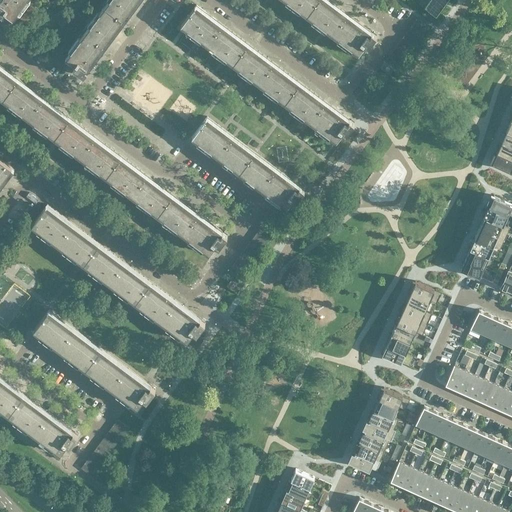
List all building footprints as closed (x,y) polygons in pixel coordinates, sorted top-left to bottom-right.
[(0,0),(0,13),(3,15),(5,12),(16,20),(21,14),(18,12),(25,4),(27,5),(31,0),(0,0)] [(84,76),(140,0),(106,0),(98,11),(100,13),(94,21),(92,19),(64,56),(75,64),(72,67),(84,76)] [(377,36),(328,0),(281,0),(286,3),(288,0),(296,7),(294,9),(312,22),(314,20),(322,26),(320,28),(357,56),(365,45),(368,47),(377,36)] [(442,5),(434,0),(416,0),(427,8),(436,14),(442,5)] [(354,123),(261,53),(196,5),(180,27),(186,32),(188,30),(196,36),(195,38),(212,51),(214,49),(222,55),(220,57),(238,71),(240,68),(248,74),(246,77),(256,84),(264,90),(266,88),(274,94),(272,96),(290,109),(292,107),(300,113),(298,115),(335,143),(343,132),(346,134),(354,123)] [(429,26),(418,18),(414,23),(425,31),(429,26)] [(425,31),(414,23),(410,28),(421,36),(425,31)] [(421,36),(410,28),(407,32),(418,41),(421,36)] [(418,41),(407,32),(403,37),(414,46),(418,41)] [(414,46),(403,37),(399,42),(411,50),(414,46)] [(411,50),(399,42),(396,47),(407,55),(411,50)] [(407,55),(396,47),(392,52),(404,60),(407,55)] [(404,60),(392,52),(389,56),(400,65),(404,60)] [(400,65),(389,56),(385,62),(394,68),(396,70),(400,65)] [(394,68),(385,62),(380,67),(390,74),(394,68)] [(72,119),(19,79),(0,64),(0,99),(8,106),(10,104),(18,110),(16,112),(34,125),(35,123),(44,129),(42,131),(56,142),(60,145),(61,142),(70,148),(68,151),(79,159),(96,137),(72,119)] [(305,189),(247,146),(207,116),(190,139),(285,210),(293,199),(296,201),(305,189)] [(511,133),(506,131),(506,132),(503,131),(499,139),(502,141),(501,142),(511,146),(511,133)] [(228,235),(132,164),(96,137),(79,159),(85,164),(87,161),(95,167),(93,170),(111,183),(113,181),(121,187),(119,189),(125,193),(137,202),(139,200),(147,206),(145,208),(163,222),(165,219),(173,225),(171,228),(208,255),(216,245),(219,247),(228,235)] [(511,158),(511,146),(501,142),(497,152),(511,158)] [(511,158),(497,152),(496,153),(494,152),(489,161),(492,162),(492,163),(511,171),(511,169),(511,158)] [(0,188),(15,169),(0,157),(0,188)] [(511,203),(491,194),(487,204),(490,205),(490,206),(508,215),(511,216),(511,203)] [(205,322),(99,243),(47,204),(31,227),(37,232),(39,229),(47,235),(46,238),(63,251),(65,248),(73,255),(71,257),(89,270),(91,268),(99,274),(97,276),(115,289),(116,287),(125,293),(123,295),(141,309),(142,306),(151,312),(149,315),(186,343),(194,332),(197,334),(205,322)] [(484,216),(503,225),(508,215),(490,206),(484,216)] [(509,228),(503,225),(484,216),(479,227),(480,227),(505,238),(509,228)] [(278,228),(269,221),(267,220),(263,225),(274,233),(278,228)] [(274,233),(263,225),(259,230),(271,238),(274,233)] [(501,249),(505,239),(505,238),(480,227),(475,238),(494,246),(501,249)] [(271,238),(259,230),(256,234),(267,243),(271,238)] [(267,243),(256,234),(252,239),(263,248),(267,243)] [(490,257),(494,246),(475,238),(470,248),(490,257)] [(263,248),(252,239),(249,244),(260,252),(263,248)] [(260,252),(249,244),(245,249),(256,257),(260,252)] [(470,248),(466,259),(485,267),(490,257),(470,248)] [(256,257),(245,249),(241,254),(253,262),(256,257)] [(253,262),(241,254),(238,258),(249,267),(253,262)] [(249,267),(238,258),(234,264),(245,272),(249,267)] [(480,278),(484,267),(465,259),(461,269),(480,278)] [(245,272),(234,264),(230,268),(242,277),(245,272)] [(500,287),(510,291),(511,287),(511,271),(508,269),(500,287)] [(237,293),(243,285),(233,278),(227,286),(237,293)] [(436,290),(434,289),(418,282),(415,281),(413,280),(408,289),(411,290),(411,291),(437,303),(442,293),(436,290)] [(437,303),(411,291),(406,302),(432,314),(437,303)] [(432,314),(406,302),(405,303),(403,301),(399,310),(402,311),(401,312),(427,324),(432,314)] [(156,389),(69,324),(49,309),(32,331),(136,409),(144,398),(147,400),(156,389)] [(481,333),(489,314),(479,309),(471,328),(481,333)] [(427,324),(401,312),(401,313),(398,312),(394,321),(397,322),(396,323),(415,332),(423,335),(427,324)] [(491,337),(499,319),(489,314),(481,333),(491,337)] [(501,341),(509,323),(499,319),(491,337),(501,341)] [(396,323),(392,334),(411,342),(415,332),(396,323)] [(511,346),(511,342),(511,324),(509,323),(501,341),(511,346)] [(406,353),(411,342),(392,334),(387,344),(406,353)] [(406,353),(387,344),(382,355),(401,363),(406,353)] [(456,388),(465,369),(454,365),(446,383),(456,388)] [(466,392),(474,374),(465,369),(456,388),(466,392)] [(476,397),(484,378),(474,374),(466,392),(476,397)] [(79,435),(0,375),(0,410),(14,421),(16,419),(24,425),(22,427),(59,455),(67,444),(70,446),(79,435)] [(486,401),(494,383),(484,378),(476,397),(486,401)] [(496,406),(504,387),(494,383),(486,401),(496,406)] [(379,397),(379,398),(398,406),(405,410),(410,399),(384,387),(381,386),(377,396),(379,397)] [(506,410),(511,395),(511,390),(504,387),(496,406),(506,410)] [(379,398),(374,408),(393,417),(398,406),(379,398)] [(426,428),(434,410),(424,405),(416,424),(426,428)] [(399,419),(393,417),(374,408),(374,409),(371,408),(367,417),(370,418),(370,419),(394,430),(399,419)] [(436,433),(444,414),(434,410),(426,428),(436,433)] [(446,437),(454,419),(444,414),(436,433),(446,437)] [(129,428),(118,419),(114,424),(125,433),(129,428)] [(394,430),(370,419),(369,420),(366,419),(363,427),(365,428),(365,429),(389,440),(391,441),(396,431),(394,430)] [(456,442),(464,423),(454,419),(446,437),(456,442)] [(406,423),(402,433),(402,434),(406,435),(411,425),(406,423)] [(466,446),(474,428),(464,423),(456,442),(466,446)] [(125,433),(114,424),(110,429),(122,437),(125,433)] [(475,451),(484,432),(474,428),(466,446),(475,451)] [(122,437),(110,429),(107,434),(118,442),(122,437)] [(385,451),(389,440),(365,429),(364,430),(362,429),(358,438),(360,439),(360,440),(385,451)] [(485,455),(494,436),(484,432),(475,451),(485,455)] [(118,442),(107,434),(103,439),(114,447),(118,442)] [(495,459),(503,441),(494,436),(485,455),(495,459)] [(114,447),(103,439),(99,443),(111,452),(114,447)] [(380,461),(385,451),(360,440),(360,441),(357,440),(353,448),(356,450),(355,450),(380,461)] [(505,464),(511,448),(511,444),(503,441),(495,459),(505,464)] [(111,452),(99,443),(96,448),(107,457),(111,452)] [(107,457),(96,448),(92,453),(104,462),(107,457)] [(381,462),(380,461),(355,450),(355,452),(352,451),(348,460),(351,461),(353,462),(370,470),(370,468),(377,470),(381,462)] [(104,462),(92,453),(89,458),(100,466),(104,462)] [(100,466),(89,458),(85,463),(96,471),(100,466)] [(401,484),(410,465),(399,461),(391,479),(401,484)] [(96,471),(85,463),(81,468),(92,476),(96,471)] [(411,488),(419,470),(410,465),(401,484),(411,488)] [(296,468),(291,479),(310,487),(315,477),(296,468)] [(421,493),(429,474),(419,470),(411,488),(421,493)] [(431,497),(439,479),(429,474),(421,493),(431,497)] [(310,487),(291,479),(291,480),(289,479),(285,488),(287,488),(286,489),(305,498),(310,487)] [(441,501),(449,483),(439,479),(431,497),(441,501)] [(451,506),(459,488),(449,483),(441,501),(451,506)] [(460,510),(469,492),(459,488),(451,506),(460,510)] [(305,498),(286,489),(282,500),(300,509),(305,498)] [(464,511),(471,511),(479,496),(469,492),(460,510),(464,511)] [(318,504),(322,506),(327,496),(322,493),(318,504)] [(483,511),(488,501),(479,496),(471,511),(483,511)] [(365,511),(370,502),(359,497),(352,511),(365,511)] [(307,511),(308,511),(300,509),(282,500),(277,511),(280,511),(307,511)] [(495,511),(498,505),(488,501),(483,511),(495,511)] [(376,511),(380,506),(370,502),(365,511),(376,511)]
